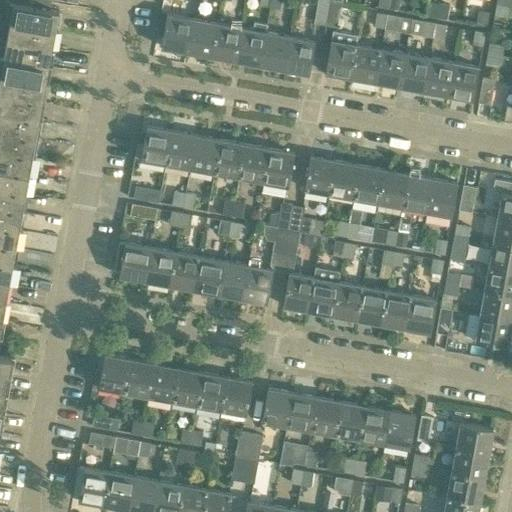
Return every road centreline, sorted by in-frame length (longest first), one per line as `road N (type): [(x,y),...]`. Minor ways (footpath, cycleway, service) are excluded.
road 1 (residential): [(511,389),(65,307)]
road 2 (residential): [(511,150),(109,72)]
road 3 (residential): [(65,307),(109,72)]
road 4 (residential): [(30,511),(65,307)]
